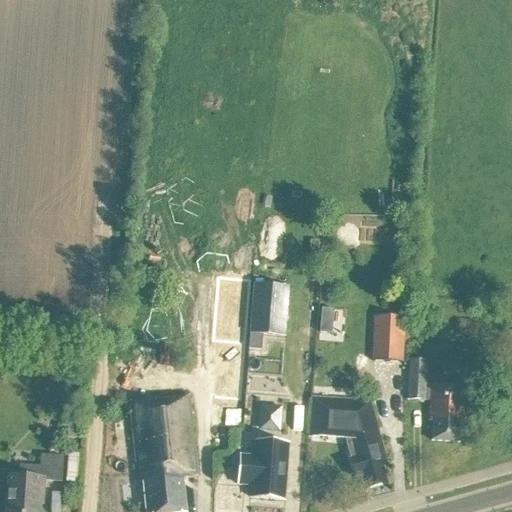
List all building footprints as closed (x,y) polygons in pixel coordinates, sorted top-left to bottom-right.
[(283,339),(288,288),(253,285),(248,336),(283,339)] [(371,364),(402,365),(404,321),(373,319),(371,364)] [(461,413),(462,394),(466,394),(466,387),(425,385),(426,363),(408,362),(407,401),(428,402),(427,422),(432,422),(431,442),(459,444),(460,423),(464,424),(465,413),(461,413)] [(212,423),(240,426),(244,374),(216,372),(212,423)] [(129,404),(135,463),(114,466),(117,487),(143,485),(145,511),(184,511),(181,480),(197,479),(189,397),(129,404)] [(308,438),(345,441),(350,461),(349,461),(353,479),(360,477),(364,491),(386,485),(382,469),(387,468),(369,403),(311,399),(308,438)] [(245,454),(242,483),(254,484),(253,496),(287,499),(292,443),(258,440),(257,455),(245,454)] [(43,482),(61,484),(62,459),(42,458),(41,469),(21,468),(19,479),(8,479),(6,511),(38,511),(39,499),(41,499),(43,482)]
